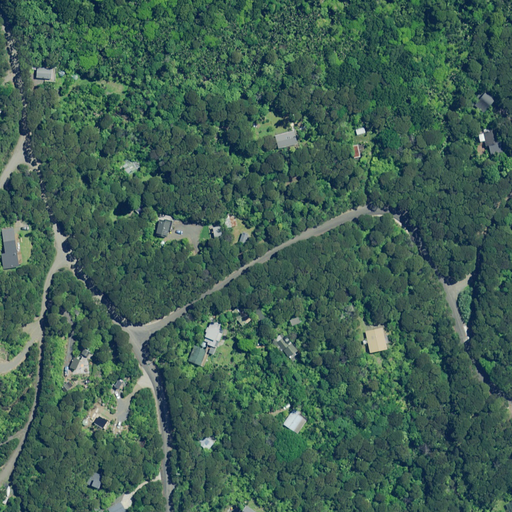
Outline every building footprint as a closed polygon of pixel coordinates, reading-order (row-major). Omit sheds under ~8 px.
[(55,83),(55,80),(56,68),(34,66),(33,78),(45,79),(45,82),(55,83)] [(493,100),(484,93),(475,105),(484,112),(493,100)] [(500,141),(493,142),(490,130),(477,134),(479,142),(484,140),(486,146),(488,145),(490,155),(503,152),(500,141)] [(296,144),(293,131),(275,136),(278,149),(296,144)] [(359,157),(357,145),(350,146),(353,158),(359,157)] [(120,165),(127,175),(139,167),(133,157),(120,165)] [(237,229),(234,216),(227,218),(230,231),(237,229)] [(155,235),(167,237),(170,221),(158,219),(155,235)] [(15,237),(14,227),(1,229),(4,251),(1,252),(3,269),(19,267),(18,263),(22,262),(19,237),(15,237)] [(244,310),(237,314),(244,323),(250,319),(244,310)] [(291,327),(301,323),(298,316),(288,320),(291,327)] [(203,367),(209,352),(214,354),(225,326),(211,321),(202,341),(207,343),(204,350),(200,348),(193,363),(203,367)] [(386,333),(383,333),(383,328),(365,331),(369,353),(386,349),(385,343),(388,343),(386,333)] [(298,357),(296,355),(298,353),(282,332),(271,341),(277,349),(280,347),(290,360),(292,362),(298,357)] [(75,368),(79,361),(74,358),(70,366),(75,368)] [(125,383),(118,380),(114,387),(121,391),(125,383)] [(298,413),(293,409),(282,424),(296,434),(306,420),(298,414),(298,413)] [(208,449),(214,440),(204,434),(198,443),(208,449)] [(102,476),(91,472),(86,485),(98,488),(102,476)] [(123,511),(126,511),(121,502),(107,509),(108,511),(123,511)]
